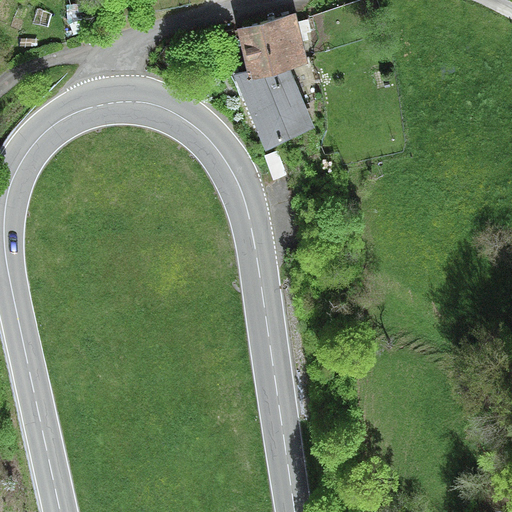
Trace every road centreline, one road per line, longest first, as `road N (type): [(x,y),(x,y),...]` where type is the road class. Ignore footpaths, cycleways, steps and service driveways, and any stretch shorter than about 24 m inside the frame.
road 1 (primary): [(98,103),(136,101),(175,113),(211,141),(235,178),(253,233),(297,511)]
road 2 (primary): [(60,511),(2,225),(9,184),(27,149),(63,116),(98,103)]
road 3 (track): [(263,0),(92,52)]
road 4 (residential): [(98,103),(92,52),(40,63),(0,88)]
